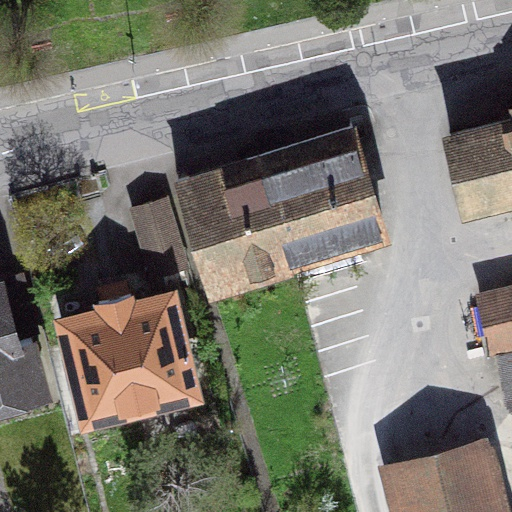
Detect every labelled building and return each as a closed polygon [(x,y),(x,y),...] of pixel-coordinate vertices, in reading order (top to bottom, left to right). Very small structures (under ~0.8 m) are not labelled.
[(351,128),(260,157),(290,253),(297,275),(354,258),(348,236),(382,225),(356,139),(367,135),(362,117),(349,121),(351,128)] [(511,117),(449,133),(466,202),(511,190),(511,117)] [(208,278),(290,253),(260,157),(258,157),(261,167),(192,188),(187,171),(176,174),(208,278)] [(132,207),(153,274),(185,264),(165,197),(132,207)] [(0,394),(44,383),(30,335),(14,339),(11,329),(35,322),(21,273),(0,279),(0,394)] [(501,344),(511,340),(511,286),(479,294),(491,346),(501,344)] [(191,385),(168,291),(132,300),(130,289),(98,297),(100,307),(65,316),(88,410),(191,385)] [(511,340),(501,344),(511,406),(511,340)] [(387,465),(399,511),(503,511),(486,441),(387,465)]
